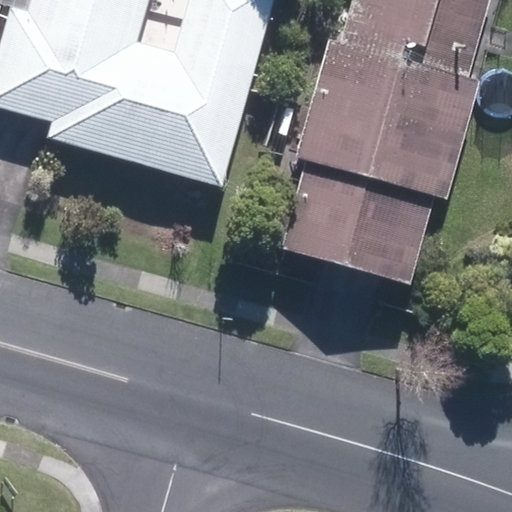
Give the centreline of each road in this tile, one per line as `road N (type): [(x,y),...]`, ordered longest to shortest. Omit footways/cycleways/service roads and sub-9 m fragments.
road 1 (tertiary): [(192,396),(511,500)]
road 2 (tertiary): [(0,339),(192,396)]
road 3 (residential): [(192,396),(160,511)]
